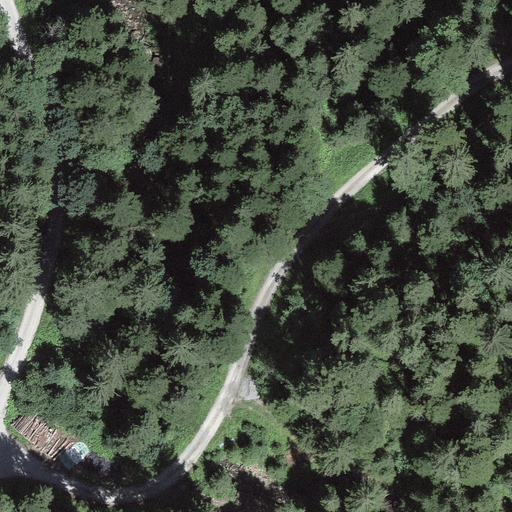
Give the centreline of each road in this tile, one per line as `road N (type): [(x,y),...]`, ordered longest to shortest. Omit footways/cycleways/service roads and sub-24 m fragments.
road 1 (track): [(511,67),(447,105),(314,227),(270,287),(202,437),(161,484),(107,497),(0,457)]
road 2 (track): [(0,409),(46,263),(57,182),(50,133),(5,0)]
road 3 (track): [(314,227),(511,185)]
